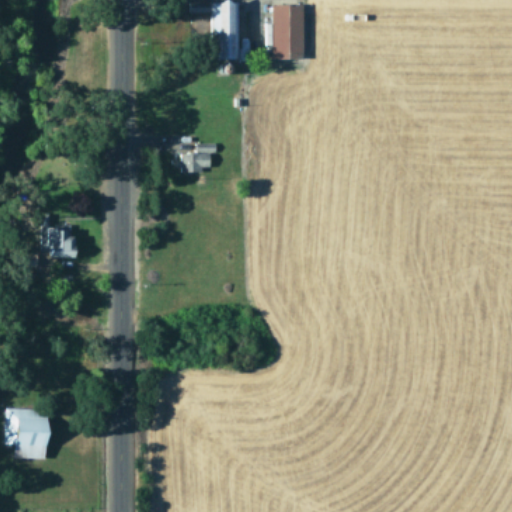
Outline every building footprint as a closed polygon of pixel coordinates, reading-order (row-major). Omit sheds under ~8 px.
[(207,59),(232,58),(231,1),(204,1),(204,6),(185,6),(185,12),(206,11),(207,59)] [(268,4),(267,57),(297,58),(298,4),(268,4)] [(211,142),(191,143),(192,153),(176,153),(176,172),(197,171),(197,166),(205,166),(205,152),(211,151),(211,142)] [(40,256),(67,257),(67,236),(59,235),(59,228),(43,228),(43,214),(31,213),(31,239),(40,239),(40,256)] [(38,458),(39,409),(0,409),(0,414),(0,443),(8,444),(8,458),(38,458)]
